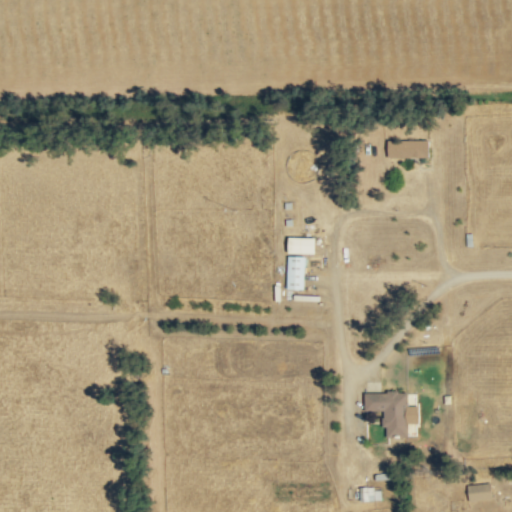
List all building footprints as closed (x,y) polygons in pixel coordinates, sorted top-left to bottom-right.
[(387,140),(387,157),(428,158),(428,141),(387,140)] [(315,254),(315,238),(287,237),(287,254),(315,254)] [(286,289),(303,290),(304,257),(287,256),(286,289)] [(363,393),(364,411),(382,411),(382,428),(385,428),(386,437),(407,437),(407,424),(418,424),(418,406),(406,407),(406,392),(363,393)] [(466,486),(468,502),(491,499),(489,483),(466,486)] [(359,487),(359,501),(373,501),(373,487),(359,487)]
